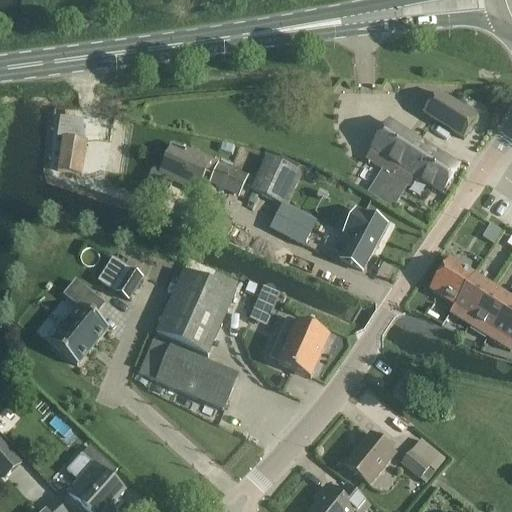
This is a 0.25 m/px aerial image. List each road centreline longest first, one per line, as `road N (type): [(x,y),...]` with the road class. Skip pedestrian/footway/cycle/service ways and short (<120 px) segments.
road 1 (tertiary): [(238,511),(311,426),(511,137)]
road 2 (primary): [(0,69),(343,21)]
road 3 (primary): [(343,21),(494,15)]
